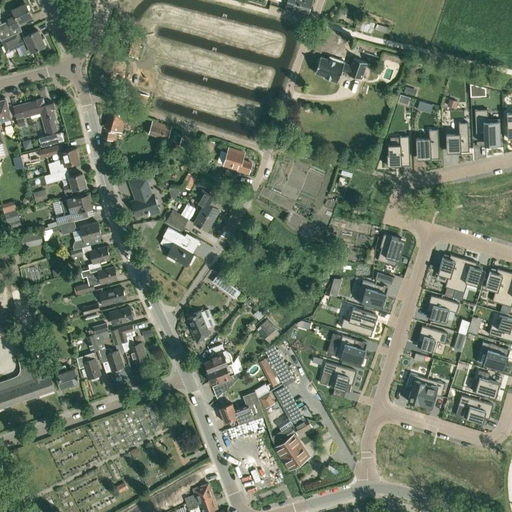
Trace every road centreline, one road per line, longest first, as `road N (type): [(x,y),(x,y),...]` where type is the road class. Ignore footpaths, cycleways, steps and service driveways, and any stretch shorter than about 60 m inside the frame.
road 1 (residential): [(163,326),(247,205),(320,0)]
road 2 (residential): [(163,326),(112,207),(70,68)]
road 3 (residential): [(0,446),(188,376)]
road 4 (residential): [(377,406),(432,229)]
road 5 (residential): [(432,229),(400,213),(397,202),(412,180),(511,158)]
road 6 (residential): [(511,409),(505,428),(484,439),(377,406)]
road 7 (residential): [(237,511),(188,376)]
